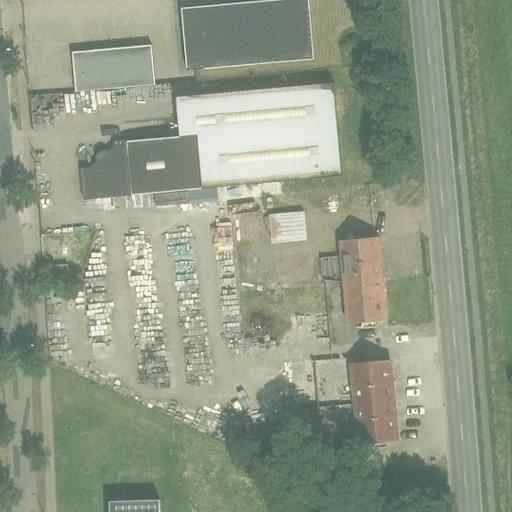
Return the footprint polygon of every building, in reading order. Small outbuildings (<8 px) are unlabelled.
[(317,5),(187,15),(192,75),(322,65),(317,5)] [(76,88),(151,82),(147,44),(72,51),(76,88)] [(77,185),(79,212),(335,188),(327,98),(171,113),(174,150),(110,156),(110,164),(90,166),(91,183),(77,185)] [(272,217),(274,245),(308,243),(305,214),(272,217)] [(346,251),(355,323),(386,319),(377,247),(346,251)] [(357,375),(362,447),(391,445),(387,373),(357,375)]
